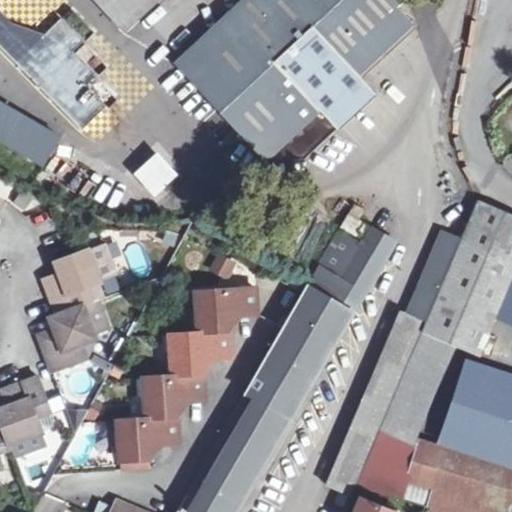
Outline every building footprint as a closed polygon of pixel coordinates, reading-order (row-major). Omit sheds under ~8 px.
[(93,0),(124,33),(159,0),(93,0)] [(401,0),(245,0),(176,65),(266,165),(305,162),(375,97),(356,76),(412,26),(394,8),(401,0)] [(0,140),(44,168),(61,141),(0,101),(0,140)] [(154,198),(179,176),(156,152),(132,175),(154,198)] [(511,155),(500,163),(511,175),(511,155)] [(505,191),(511,185),(511,175),(500,163),(493,157),(491,160),(490,164),(486,173),(505,191)] [(475,200),(498,209),(503,195),(481,186),(475,200)] [(480,354),(499,308),(511,277),(511,215),(498,209),(475,200),(460,237),(428,314),(425,319),(422,329),(423,329),(450,341),(480,354)] [(233,511),(393,242),(348,213),(338,229),(362,244),(359,248),(336,235),(239,395),(236,400),(173,511),(233,511)] [(409,307),(428,314),(460,237),(443,230),(409,307)] [(106,245),(90,250),(101,278),(116,273),(106,245)] [(61,278),(46,285),(57,314),(85,303),(91,302),(86,287),(102,281),(101,278),(90,250),(89,247),(71,254),(54,261),(59,272),(61,278)] [(228,279),(236,262),(216,253),(208,271),(228,279)] [(43,278),(46,285),(61,278),(59,272),(43,278)] [(511,277),(499,308),(511,313),(511,277)] [(172,374),(153,376),(155,394),(145,395),(147,417),(128,418),(129,436),(120,437),(121,459),(151,457),(156,450),(155,444),(178,442),(176,415),(181,409),(181,402),(204,400),(202,373),(207,368),(206,358),(230,357),(228,330),(233,324),(233,316),(257,315),(255,288),(205,290),(206,308),(197,308),(198,331),(178,332),(180,350),(170,352),(172,374)] [(196,291),(197,308),(206,308),(205,290),(196,291)] [(91,302),(85,303),(98,336),(113,330),(101,298),(91,302)] [(57,334),(42,341),(53,370),(88,357),(83,342),(98,336),(85,303),(57,314),(51,315),(55,327),(57,334)] [(325,483),(351,494),(354,485),(356,486),(422,329),(425,319),(401,308),(325,483)] [(40,334),(42,341),(57,334),(55,327),(40,334)] [(450,341),(423,329),(383,427),(409,439),(450,341)] [(169,333),(170,352),(180,350),(178,332),(169,333)] [(15,401),(10,404),(0,408),(0,411),(11,442),(46,428),(41,413),(52,409),(48,399),(39,375),(10,386),(15,401)] [(144,376),(145,395),(155,394),(153,376),(144,376)] [(511,393),(469,378),(453,426),(511,446),(511,393)] [(4,388),(10,404),(15,401),(10,386),(4,388)] [(0,468),(5,467),(0,451),(13,446),(11,442),(0,411),(0,468)] [(119,418),(120,437),(129,436),(128,418),(119,418)] [(425,504),(427,504),(443,459),(416,452),(403,498),(425,504)] [(511,486),(511,477),(443,459),(427,504),(451,511),(504,511),(508,500),(511,486)] [(394,511),(361,499),(355,511),(394,511)] [(141,511),(115,501),(110,511),(141,511)]
